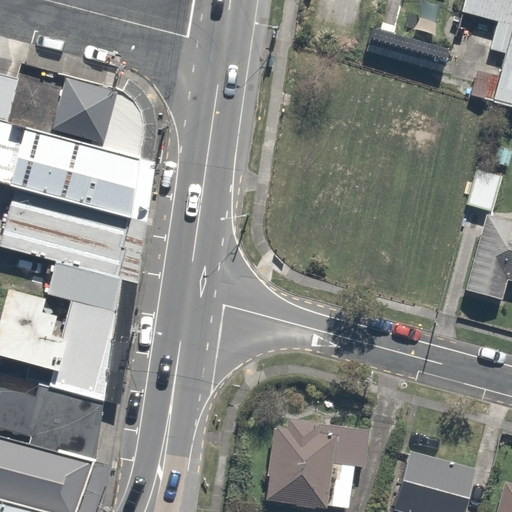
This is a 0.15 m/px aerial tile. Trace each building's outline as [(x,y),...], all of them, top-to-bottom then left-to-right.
[(511,0),(464,0),(461,12),(498,22),(490,50),(508,55),(495,102),(511,106),(511,0)] [(340,96),(326,92),(317,118),(348,128),(338,161),(450,196),(476,111),(348,71),(340,96)] [(19,79),(0,73),(0,119),(8,122),(19,79)] [(93,141),(92,146),(140,160),(144,137),(145,124),(141,112),(133,100),(118,90),(67,76),(52,129),(93,141)] [(0,181),(16,186),(130,218),(140,160),(92,146),(8,122),(0,119),(0,181)] [(452,200),(317,164),(312,182),(293,177),(279,229),(353,248),(342,289),(399,305),(407,273),(431,279),(452,200)] [(492,175),(473,170),(464,204),(484,209),(492,175)] [(0,246),(56,261),(120,278),(130,218),(16,186),(0,242),(0,246)] [(511,223),(478,216),(461,293),(496,301),(500,283),(511,285),(511,223)] [(102,399),(120,278),(56,261),(47,294),(72,300),(50,386),(102,399)] [(0,435),(77,455),(92,458),(106,400),(102,399),(50,386),(0,373),(0,435)] [(287,419),(274,418),(265,496),(347,505),(352,459),(361,460),(365,428),(312,422),(314,411),(289,408),(287,419)] [(77,511),(89,465),(0,443),(0,494),(72,511),(77,511)] [(459,511),(471,468),(406,450),(390,507),(406,511),(459,511)] [(511,511),(511,481),(502,479),(492,511),(511,511)] [(0,511),(72,511),(0,494),(0,511)]
